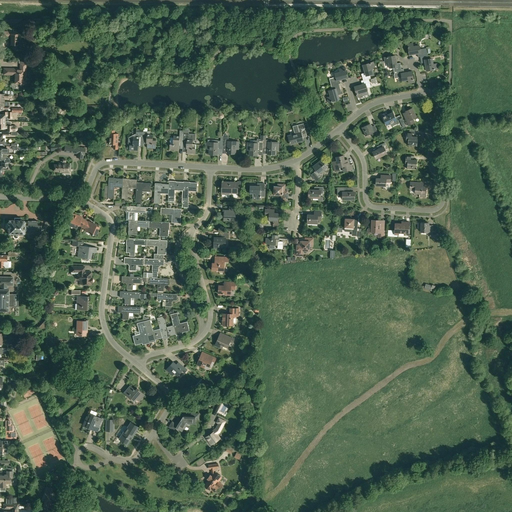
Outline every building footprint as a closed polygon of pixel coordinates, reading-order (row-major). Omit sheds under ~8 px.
[(0,37),(9,37),(11,37),(11,45),(16,45),(16,46),(16,47),(17,50),(20,49),(20,50),(22,49),(20,43),(20,38),(22,38),(22,34),(19,34),(19,32),(0,31),(0,37)] [(418,57),(420,56),(428,55),(426,48),(420,49),(419,45),(413,46),(413,43),(408,44),(410,54),(417,53),(418,57)] [(393,67),(394,70),(396,70),(401,69),(400,62),(396,63),(395,55),(384,57),(385,62),(388,61),(389,67),(393,67)] [(427,70),(437,68),(436,63),(433,64),(432,58),(428,59),(428,55),(420,56),(421,63),(425,62),(427,70)] [(361,73),(363,80),(368,79),(369,79),(371,78),(369,74),(373,73),(371,68),(375,67),(373,62),(363,65),(365,72),(361,73)] [(25,72),(26,64),(20,64),(20,69),(4,68),(4,73),(12,74),(12,76),(15,76),(15,83),(22,84),(22,72),(25,72)] [(329,79),(331,86),(339,84),(341,83),(340,80),(347,78),(344,67),(339,69),(340,72),(335,73),(336,77),(329,79)] [(401,69),(396,70),(394,70),(394,74),(395,78),(402,77),(403,80),(408,79),(409,83),(414,82),(412,71),(404,72),(403,69),(401,69)] [(371,86),(369,79),(368,79),(363,80),(361,80),(362,84),(355,87),(358,97),(362,96),(361,92),(367,91),(366,87),(371,86)] [(339,99),(338,95),(342,94),(339,84),(331,86),(332,89),(329,90),(331,96),(327,97),(329,102),(339,99)] [(9,98),(10,95),(13,95),(13,91),(3,91),(3,94),(0,94),(0,101),(9,102),(4,102),(4,98),(9,98)] [(0,109),(9,110),(9,107),(8,107),(9,102),(0,101),(0,109)] [(407,126),(409,124),(409,125),(415,122),(413,118),(416,116),(412,108),(406,111),(409,116),(405,118),(407,121),(405,122),(407,126)] [(0,114),(0,121),(5,121),(5,118),(12,118),(12,112),(3,112),(3,115),(0,114)] [(393,125),(398,123),(393,112),(386,115),(385,113),(382,115),(387,125),(391,123),(393,125)] [(11,122),(0,121),(0,128),(7,128),(7,131),(12,131),(13,126),(11,126),(11,122)] [(370,123),(362,127),(364,131),(365,130),(368,135),(371,133),(372,135),(378,132),(375,125),(372,126),(371,125),(370,123)] [(307,136),(307,133),(304,124),(298,125),(293,126),(295,134),(288,136),(291,144),(303,141),(302,138),(307,136)] [(128,140),(128,145),(130,145),(129,150),(138,150),(138,146),(143,147),(143,144),(143,137),(144,131),(144,130),(137,129),(136,133),(133,135),(133,138),(128,137),(128,140)] [(417,145),(418,136),(415,136),(415,132),(415,130),(410,129),(410,130),(407,130),(407,131),(406,139),(408,139),(408,145),(417,145)] [(118,149),(119,134),(114,133),(114,130),(110,130),(109,145),(114,145),(114,149),(118,149)] [(183,140),(184,131),(180,130),(180,136),(174,136),(174,138),(170,137),(170,144),(170,149),(178,150),(178,148),(179,146),(179,145),(180,140),(183,140)] [(144,131),(143,137),(148,137),(147,144),(147,148),(156,148),(156,140),(153,139),(153,135),(151,135),(151,134),(151,131),(148,131),(144,131)] [(189,131),(184,131),(183,143),(187,143),(186,149),(187,149),(187,153),(196,154),(196,145),(193,145),(193,140),(196,140),(196,134),(189,134),(189,131)] [(229,139),(229,136),(225,132),(223,134),(223,136),(224,136),(223,149),(222,153),(226,154),(227,148),(226,148),(227,145),(228,145),(228,153),(235,154),(235,149),(238,149),(239,141),(229,140),(229,139)] [(257,139),(257,140),(254,140),(253,143),(247,143),(247,150),(250,150),(250,155),(257,155),(257,152),(259,152),(259,155),(263,155),(263,150),(264,135),(260,135),(260,138),(261,138),(261,139),(257,139)] [(266,140),(266,138),(267,138),(267,135),(264,135),(263,150),(263,148),(266,148),(267,145),(268,146),(268,154),(275,154),(275,150),(279,150),(279,141),(269,141),(269,140),(266,140)] [(218,140),(214,140),(213,143),(208,142),(207,149),(210,149),(210,154),(217,155),(217,146),(219,146),(219,149),(223,149),(224,136),(223,136),(221,136),(221,141),(218,140)] [(385,149),(388,148),(385,142),(377,146),(378,149),(373,152),(376,158),(387,153),(385,149)] [(9,157),(7,157),(7,154),(0,154),(0,159),(4,160),(4,162),(10,162),(10,160),(9,160),(9,157)] [(337,161),(332,162),(333,168),(339,167),(342,166),(343,171),(350,169),(353,169),(352,164),(349,165),(348,161),(345,162),(344,160),(343,155),(336,157),(337,160),(337,161)] [(417,169),(418,160),(414,159),(414,155),(406,155),(405,162),(408,163),(407,168),(417,169)] [(62,173),(67,173),(70,173),(70,164),(65,164),(65,162),(66,162),(66,159),(62,159),(62,162),(62,164),(54,164),(54,171),(62,171),(62,173)] [(319,173),(327,167),(321,160),(313,167),(316,170),(311,174),(316,181),(322,177),(319,173)] [(8,169),(8,163),(2,163),(2,167),(0,166),(0,175),(3,175),(3,169),(8,169)] [(391,182),(391,175),(383,175),(383,178),(377,178),(376,185),(386,186),(386,181),(391,182)] [(115,186),(123,186),(123,179),(109,178),(109,188),(105,188),(104,198),(108,198),(115,198),(115,186)] [(129,187),(137,187),(137,182),(137,179),(123,179),(123,186),(122,199),(128,199),(129,187)] [(169,181),(169,184),(169,193),(168,201),(170,201),(170,203),(174,203),(174,201),(175,202),(176,189),(183,190),(183,182),(169,181)] [(150,192),(151,183),(137,182),(137,187),(136,202),(142,203),(143,192),(150,192)] [(198,183),(183,182),(183,190),(182,202),(183,202),(183,207),(188,207),(189,202),(190,191),(197,192),(198,183)] [(237,182),(237,183),(222,182),(222,194),(231,194),(231,193),(237,193),(237,195),(241,195),(241,186),(242,183),(237,182)] [(416,189),(416,193),(420,193),(420,196),(427,196),(427,189),(426,189),(426,186),(419,186),(420,182),(411,182),(411,189),(416,189)] [(161,193),(169,193),(169,184),(155,183),(154,203),(161,204),(161,193)] [(261,197),(264,197),(264,184),(257,184),(257,186),(250,186),(249,193),(256,194),(256,200),(260,200),(260,197),(261,197)] [(287,200),(287,192),(285,191),(285,185),(280,184),(280,187),(274,186),(273,195),(282,196),(282,200),(287,200)] [(309,197),(319,197),(318,201),(323,201),(323,197),(320,197),(321,193),(323,193),(323,187),(315,186),(314,190),(309,190),(309,197)] [(338,195),(343,195),(343,199),(355,199),(354,192),(347,192),(347,187),(337,187),(338,195)] [(127,220),(129,220),(134,220),(135,212),(147,213),(147,207),(127,206),(127,220)] [(235,220),(236,208),(230,207),(230,211),(225,211),(224,220),(230,220),(235,220)] [(181,223),(181,209),(161,208),(161,213),(173,214),(173,223),(181,223)] [(278,227),(279,213),(275,213),(275,210),(266,209),(265,215),(269,216),(269,220),(274,221),(273,226),(278,227)] [(308,215),(308,223),(314,223),(314,222),(318,222),(318,220),(321,220),(321,211),(318,211),(315,211),(314,211),(314,215),(308,215)] [(68,222),(69,222),(68,225),(76,228),(77,224),(79,225),(82,227),(85,220),(81,218),(82,217),(72,213),(69,221),(68,222)] [(10,235),(13,235),(13,237),(15,238),(17,238),(19,237),(19,234),(24,234),(24,233),(41,233),(41,226),(38,226),(38,221),(28,221),(28,226),(25,225),(25,222),(23,221),(21,221),(21,218),(15,218),(15,221),(10,221),(10,222),(9,222),(8,223),(8,224),(9,225),(10,225),(9,228),(8,229),(8,231),(9,232),(9,233),(10,233),(10,235)] [(345,230),(345,231),(353,232),(353,236),(357,236),(358,231),(361,231),(362,229),(358,228),(358,223),(354,223),(354,219),(345,219),(345,228),(345,230)] [(88,222),(85,220),(82,227),(85,229),(85,230),(92,234),(93,235),(93,234),(96,235),(99,228),(96,226),(96,225),(88,221),(88,222)] [(137,226),(149,226),(149,221),(134,220),(129,220),(129,234),(137,235),(137,226)] [(379,237),(383,237),(384,221),(372,220),(372,227),(370,227),(367,229),(367,232),(369,234),(372,232),(379,232),(379,237)] [(161,227),(161,236),(168,236),(169,222),(149,221),(149,226),(161,227)] [(409,233),(409,222),(402,222),(402,223),(395,223),(395,234),(398,234),(399,232),(409,233)] [(432,235),(432,232),(432,225),(429,225),(429,223),(422,223),(418,223),(418,228),(421,228),(421,231),(428,232),(428,235),(432,235)] [(229,239),(229,233),(222,232),(221,238),(215,238),(214,249),(220,249),(220,245),(226,245),(226,238),(229,239)] [(268,238),(266,238),(266,244),(270,244),(270,249),(275,249),(275,244),(278,245),(278,248),(283,248),(283,245),(287,245),(287,239),(278,238),(279,235),(268,234),(268,238)] [(135,244),(147,245),(147,239),(127,238),(127,252),(134,253),(135,244)] [(313,246),(313,238),(306,238),(305,240),(296,239),(295,255),(299,255),(300,253),(303,253),(303,250),(309,250),(310,246),(313,246)] [(167,240),(147,239),(147,245),(159,245),(158,254),(155,254),(154,258),(164,259),(164,254),(166,254),(167,240)] [(88,260),(89,259),(89,258),(91,259),(92,252),(96,253),(97,247),(84,246),(84,240),(73,240),(72,246),(79,247),(78,257),(85,258),(85,259),(85,260),(86,260),(87,260),(88,260)] [(0,267),(9,267),(9,261),(7,261),(7,255),(0,255),(0,267)] [(136,264),(144,265),(145,258),(125,257),(125,264),(130,264),(129,271),(135,271),(136,264)] [(228,262),(228,257),(220,257),(219,261),(217,260),(216,263),(213,263),(213,271),(224,271),(224,261),(228,262)] [(153,277),(157,277),(158,272),(159,272),(159,265),(164,266),(165,259),(145,258),(144,265),(153,265),(153,272),(153,277)] [(71,270),(71,274),(77,274),(77,280),(80,280),(80,284),(91,285),(91,283),(92,283),(92,282),(93,281),(93,279),(92,279),(92,277),(91,277),(91,272),(85,272),(82,271),(82,266),(71,266),(71,270)] [(8,289),(8,285),(13,286),(13,278),(13,277),(0,276),(0,285),(0,289),(0,310),(9,311),(9,310),(8,310),(9,305),(11,305),(11,298),(9,298),(9,290),(9,289),(8,289)] [(142,282),(143,277),(123,276),(122,282),(127,283),(127,289),(132,290),(133,290),(133,283),(142,283),(142,282)] [(158,284),(158,291),(164,291),(165,285),(170,285),(170,279),(150,278),(150,284),(158,284)] [(235,289),(235,282),(227,282),(227,286),(219,286),(219,294),(231,294),(231,289),(235,289)] [(140,298),(140,292),(121,291),(120,297),(125,298),(125,304),(131,305),(132,298),(140,298)] [(178,300),(178,294),(164,293),(158,293),(158,299),(166,300),(166,307),(166,309),(170,309),(170,307),(172,307),(172,300),(178,300)] [(89,309),(89,297),(78,296),(77,309),(89,309)] [(141,313),(144,313),(144,307),(141,307),(119,306),(118,312),(123,312),(123,319),(129,319),(129,313),(141,313)] [(239,316),(239,309),(230,308),(230,314),(223,314),(223,325),(233,325),(233,316),(239,316)] [(182,332),(190,330),(188,322),(180,324),(177,313),(176,313),(176,312),(174,313),(173,310),(170,311),(171,314),(172,313),(172,314),(171,314),(174,326),(176,334),(176,335),(180,334),(179,332),(182,331),(182,332)] [(155,339),(162,337),(161,330),(152,332),(148,317),(146,318),(146,317),(145,318),(145,315),(144,315),(143,319),(144,320),(149,342),(153,342),(152,339),(155,338),(155,339)] [(161,330),(162,337),(163,339),(167,338),(166,335),(169,334),(169,335),(176,334),(174,326),(166,328),(163,316),(157,318),(161,330)] [(146,343),(149,342),(145,327),(143,320),(144,320),(143,319),(142,319),(142,322),(138,323),(141,335),(133,337),(135,344),(143,342),(142,341),(145,341),(146,343)] [(86,335),(87,321),(78,321),(77,335),(86,335)] [(219,337),(215,346),(222,349),(223,346),(227,347),(227,348),(230,342),(233,343),(234,339),(225,335),(223,339),(219,337)] [(201,356),(197,365),(204,368),(205,365),(209,366),(211,362),(212,361),(214,362),(216,358),(207,354),(205,358),(201,356)] [(185,373),(187,370),(180,364),(178,366),(173,362),(167,370),(172,374),(174,372),(178,375),(182,370),(185,373)] [(139,401),(145,395),(137,388),(135,390),(130,386),(125,392),(128,396),(134,401),(136,399),(139,401)] [(25,438),(35,434),(27,412),(16,416),(25,438)] [(199,420),(199,414),(191,413),(191,416),(183,416),(179,422),(177,421),(175,423),(172,422),(169,427),(176,431),(178,429),(183,432),(187,424),(196,424),(196,420),(199,420)] [(95,430),(100,418),(90,414),(88,417),(87,416),(83,425),(95,430)] [(220,432),(226,421),(219,418),(217,422),(219,423),(216,428),(214,430),(215,431),(206,437),(212,445),(220,439),(217,434),(220,432)] [(114,432),(115,419),(107,419),(106,431),(114,432)] [(15,437),(15,433),(12,433),(13,426),(10,426),(10,421),(7,421),(7,437),(15,437)] [(128,444),(136,431),(129,426),(125,433),(124,433),(120,439),(128,444)] [(234,447),(228,444),(225,450),(231,454),(234,447)] [(215,492),(218,487),(220,488),(223,485),(218,481),(221,476),(215,472),(214,468),(218,468),(218,464),(209,465),(210,469),(212,469),(212,475),(212,476),(211,475),(208,479),(209,480),(205,486),(211,490),(211,489),(215,492)] [(14,474),(12,474),(12,467),(6,467),(6,470),(6,474),(5,474),(5,475),(0,475),(0,482),(0,487),(1,487),(1,489),(5,489),(5,486),(6,486),(6,482),(10,482),(10,477),(13,477),(14,477),(14,476),(14,474)] [(59,474),(51,472),(49,478),(57,480),(59,474)] [(52,500),(49,499),(52,490),(47,489),(44,498),(46,498),(43,509),(49,511),(52,500)]
